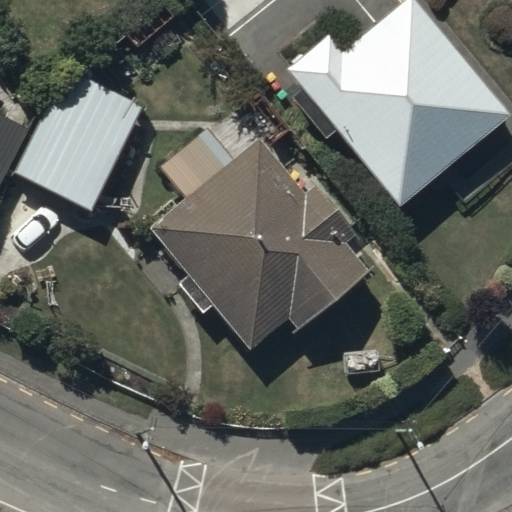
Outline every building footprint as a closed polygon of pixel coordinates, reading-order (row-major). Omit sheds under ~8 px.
[(193,0),(229,42),(279,0),(193,0)] [(503,111),(411,0),(392,0),(337,46),(323,29),(279,66),(294,85),(286,92),(318,131),(327,124),(391,203),(503,111)] [(85,222),(136,116),(61,79),(9,186),(85,222)] [(293,325),(364,268),(340,238),(348,232),(308,183),(299,190),(252,133),(229,153),(202,121),(154,160),(181,193),(144,223),(183,270),(173,279),(199,310),(209,301),(246,345),(284,314),(293,325)] [(0,182),(22,140),(0,128),(0,182)]
